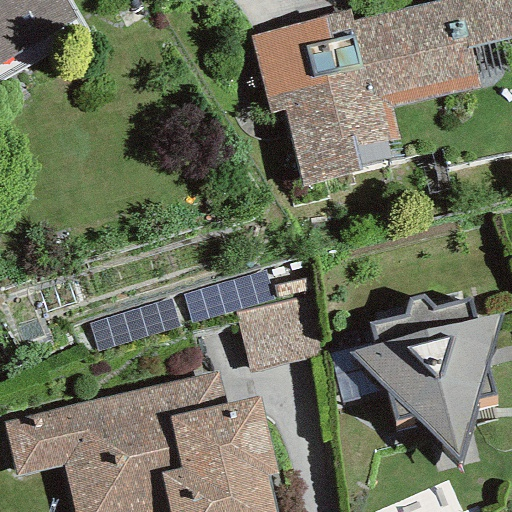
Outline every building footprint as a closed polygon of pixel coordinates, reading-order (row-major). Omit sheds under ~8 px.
[(0,0),(0,60),(74,18),(63,0),(0,0)] [(349,8),(249,32),(268,113),(283,109),(300,184),(359,170),(354,148),(398,137),(390,107),(479,86),(469,45),(511,35),(511,0),(439,0),(352,21),(349,8)] [(458,455),(474,396),(493,391),(485,357),(497,312),(475,318),(470,297),(431,306),(421,294),(408,297),(406,314),(372,322),(377,342),(350,349),(387,386),(395,415),(413,411),(458,455)] [(313,295),(235,313),(247,370),(320,355),(313,295)] [(217,371),(2,421),(15,474),(60,464),(71,511),(274,511),(265,473),(276,470),(258,394),(224,402),(217,371)]
